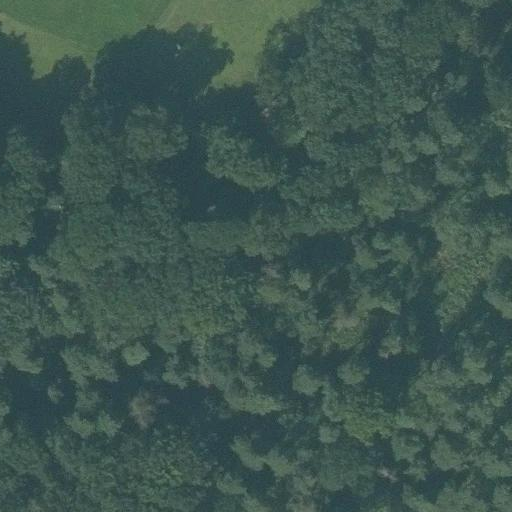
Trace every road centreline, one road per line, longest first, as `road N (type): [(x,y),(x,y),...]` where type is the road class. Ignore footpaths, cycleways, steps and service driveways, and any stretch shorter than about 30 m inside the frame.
road 1 (track): [(217,410),(280,412),(511,355)]
road 2 (track): [(511,57),(495,90),(366,234)]
road 3 (track): [(217,410),(89,406),(0,433)]
road 4 (track): [(217,410),(147,511)]
